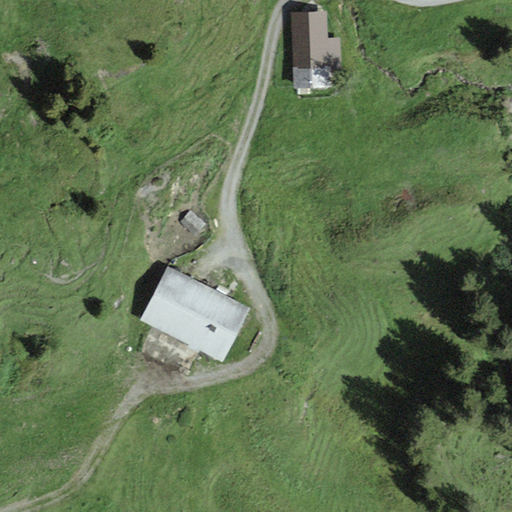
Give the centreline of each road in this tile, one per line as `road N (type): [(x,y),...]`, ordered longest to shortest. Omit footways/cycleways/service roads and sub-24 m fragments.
road 1 (track): [(289,0),(273,31),(228,197),(270,335),(260,358),(245,367),(192,379)]
road 2 (track): [(192,379),(138,398),(73,484),(7,511)]
